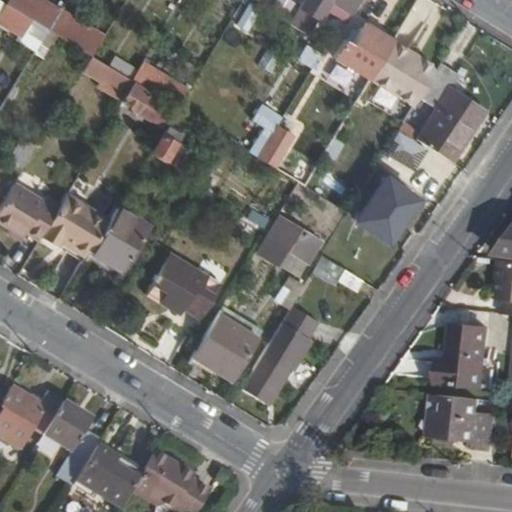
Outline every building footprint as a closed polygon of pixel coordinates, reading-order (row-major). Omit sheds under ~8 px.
[(8,0),(6,5),(48,31),(54,21),(56,18),(26,0),(8,0)] [(246,32),(261,7),(248,0),(234,25),(246,32)] [(305,0),(291,22),(309,34),(318,19),(321,21),(327,11),(342,20),(351,6),(354,8),(358,0),(305,0)] [(48,31),(90,57),(96,47),(54,21),(48,31)] [(431,65),(394,42),(370,81),(413,107),(420,96),(435,71),(431,65)] [(435,71),(420,96),(446,113),(423,148),(450,164),(485,112),(454,92),(464,76),(441,62),(435,71)] [(122,102),(154,121),(163,106),(157,102),(159,98),(133,83),(122,102)] [(262,106),(240,141),(262,154),(284,119),(262,106)] [(114,114),(102,135),(113,142),(125,122),(114,114)] [(176,116),(153,154),(179,170),(202,132),(176,116)] [(405,120),(398,131),(414,142),(422,130),(405,120)] [(20,141),(4,167),(18,176),(34,150),(20,141)] [(319,187),(343,197),(348,183),(325,174),(319,187)] [(378,177),(350,222),(385,243),(413,199),(378,177)] [(13,183),(0,203),(0,222),(10,228),(22,236),(25,232),(38,240),(41,235),(59,205),(45,196),(42,201),(13,183)] [(109,218),(67,193),(59,205),(41,235),(57,245),(60,241),(86,257),(89,250),(105,226),(109,218)] [(105,226),(89,250),(123,271),(149,226),(117,206),(109,218),(105,226)] [(264,235),(305,260),(316,242),(275,216),(264,235)] [(10,228),(7,232),(20,240),(22,236),(10,228)] [(511,235),(497,255),(511,257),(511,235)] [(153,281),(145,294),(179,314),(183,308),(200,318),(221,285),(170,253),(157,274),(154,273),(150,279),(153,281)] [(511,263),(497,262),(494,300),(502,302),(501,315),(511,315),(511,263)] [(293,263),(288,272),(294,275),(299,267),(293,263)] [(344,269),(336,281),(356,293),(363,281),(344,269)] [(290,306),(241,386),(267,402),(288,368),(290,369),(310,338),(304,335),(314,320),(290,306)] [(216,315),(191,356),(232,381),(257,341),(216,315)] [(454,322),(449,360),(438,359),(436,381),(481,385),(487,326),(454,322)] [(15,387),(0,410),(0,436),(21,449),(34,428),(43,434),(63,402),(45,391),(38,402),(15,387)] [(432,395),(427,438),(434,439),(439,395),(432,395)] [(439,395),(434,439),(472,443),(473,444),(491,447),(494,415),(477,413),(479,400),(439,395)] [(63,402),(43,434),(43,435),(87,463),(96,447),(100,440),(86,431),(92,421),(63,402)] [(87,463),(75,481),(120,509),(132,489),(141,474),(96,447),(87,463)] [(141,474),(132,489),(158,504),(159,503),(174,511),(197,511),(210,492),(191,481),(193,477),(154,453),(141,474)] [(9,456),(0,470),(0,484),(6,488),(21,464),(9,456)]
